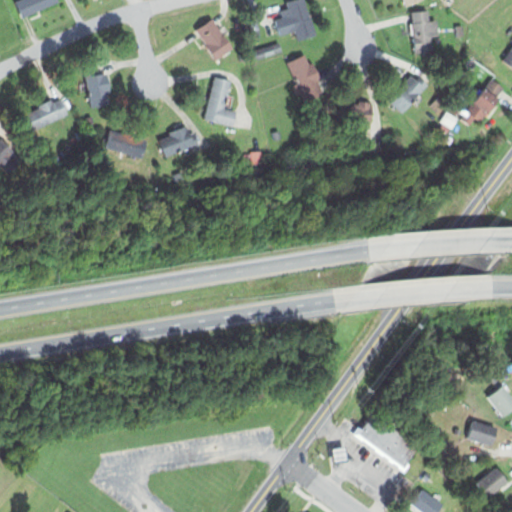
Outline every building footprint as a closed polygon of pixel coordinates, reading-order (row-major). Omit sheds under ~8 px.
[(15,0),(23,16),(59,0),(15,0)] [(272,18),(278,34),(294,30),(296,38),(315,32),(304,0),(285,0),(287,6),(278,8),(281,14),(272,18)] [(412,11),(416,52),(434,51),(432,35),(440,35),(437,19),(430,20),(427,8),(412,11)] [(194,30),(211,18),(232,48),(215,60),(194,30)] [(246,21),(256,18),(262,32),(252,35),(246,21)] [(254,49),(257,57),(283,50),(281,41),(254,49)] [(511,45),(501,59),(511,68),(511,45)] [(286,62),(303,54),(312,70),(316,68),(325,86),(298,100),(290,84),(296,81),(286,62)] [(82,69),(89,105),(113,101),(108,71),(96,73),(95,67),(82,69)] [(386,99),(400,110),(425,81),(411,69),(386,99)] [(203,118),(215,75),(230,79),(222,107),(237,111),(232,126),(203,118)] [(462,116),(491,76),(504,86),(478,121),(472,117),(469,122),(462,116)] [(21,112),(32,138),(42,134),(39,127),(68,114),(60,95),(21,112)] [(428,104),(437,111),(444,103),(436,96),(428,104)] [(332,102),(330,121),(369,125),(371,106),(332,102)] [(447,112),(441,120),(453,127),(458,119),(447,112)] [(442,123),(449,129),(446,133),(439,128),(442,123)] [(156,137),(163,156),(199,143),(195,134),(191,136),(187,125),(156,137)] [(108,127),(102,148),(143,159),(149,138),(108,127)] [(270,129),(280,127),(282,137),(272,139),(270,129)] [(70,138),(74,143),(84,134),(80,129),(70,138)] [(0,136),(0,164),(9,172),(23,157),(0,136)] [(251,151),(261,150),(263,161),(252,162),(251,151)] [(489,377),(494,374),(497,379),(492,382),(489,377)] [(487,395),(502,385),(511,398),(511,408),(503,416),(487,395)] [(351,432),(369,409),(421,448),(404,472),(351,432)] [(470,420),(497,428),(492,445),(465,437),(470,420)] [(330,446),(344,444),(346,460),(333,462),(330,446)] [(475,480),(495,464),(507,479),(487,495),(475,480)] [(420,486),(431,495),(434,492),(440,496),(436,500),(441,503),(434,511),(419,511),(407,503),(420,486)]
